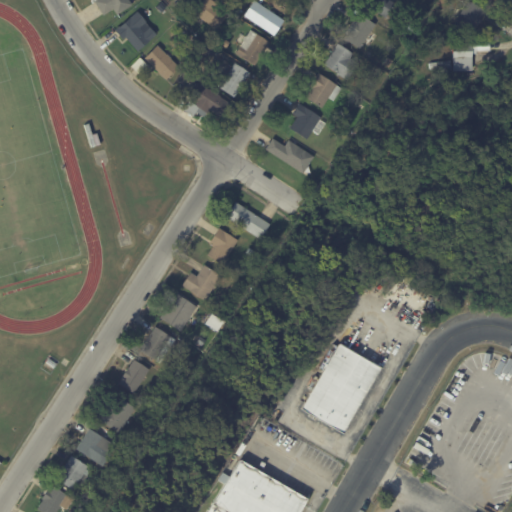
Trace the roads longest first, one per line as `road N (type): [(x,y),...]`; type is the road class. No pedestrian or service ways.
road 1 (residential): [(0,503),(327,0)]
road 2 (residential): [(54,0),(104,71),(141,103),(301,205)]
road 3 (residential): [(341,511),(443,344),(462,328),(511,331)]
